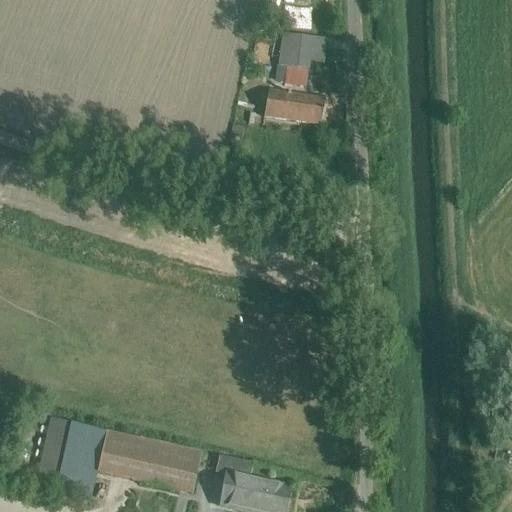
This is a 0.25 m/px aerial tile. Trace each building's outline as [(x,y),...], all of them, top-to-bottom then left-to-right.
[(297,61),(300,37),(282,35),(275,86),(306,90),(308,72),(309,72),(310,62),(297,61)] [(297,61),(310,62),(323,63),(325,40),(300,37),(297,61)] [(267,91),(263,118),(330,128),(335,102),(267,91)] [(49,419),(33,489),(55,495),(72,424),(49,419)] [(106,432),(97,475),(192,496),(201,454),(106,432)] [(219,458),(215,474),(224,476),(218,509),(235,511),(285,511),(289,490),(248,482),(252,465),(219,458)]
